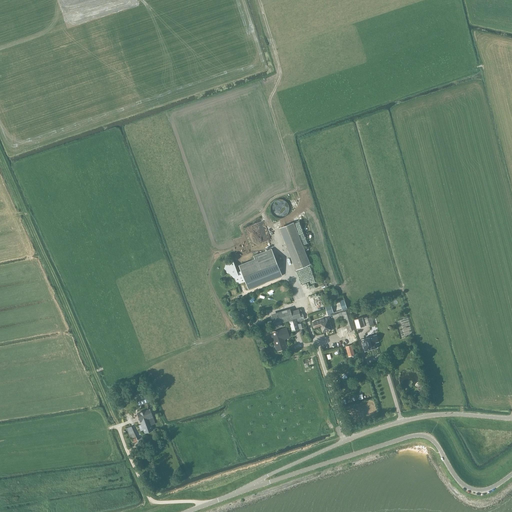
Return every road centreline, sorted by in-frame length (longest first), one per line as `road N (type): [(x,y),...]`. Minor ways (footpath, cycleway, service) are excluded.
road 1 (tertiary): [(241,490),(418,434),(435,442),(467,487),(489,488),(511,473)]
road 2 (unclassified): [(241,490),(400,421),(447,413),(511,418)]
road 3 (track): [(258,0),(279,70),(269,100),(299,197)]
